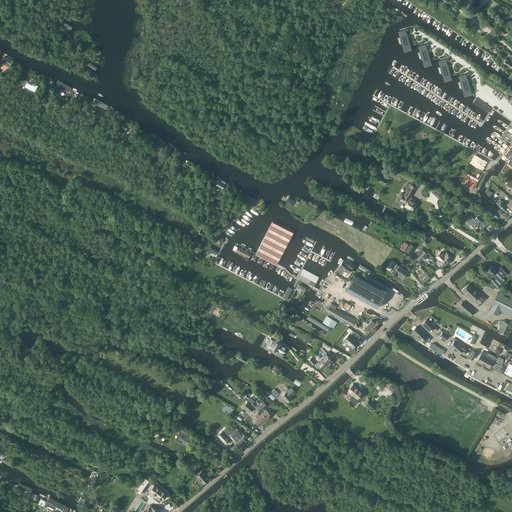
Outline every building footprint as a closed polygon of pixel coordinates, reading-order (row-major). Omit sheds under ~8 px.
[(66,20),(64,25),(71,30),(74,25),(66,20)] [(487,23),(485,25),(491,29),(494,25),(493,25),(489,21),(487,23)] [(411,48),(411,46),(405,29),(400,31),(405,50),(411,48)] [(425,44),(420,46),(425,65),(431,63),(431,61),(426,44),(425,44)] [(9,66),(13,60),(5,55),(2,60),(7,63),(6,64),(9,66)] [(511,60),(511,61),(507,58),(503,63),(511,69),(511,68),(511,60)] [(94,59),(91,61),(96,69),(99,67),(94,59)] [(445,59),(440,60),(445,76),(450,75),(446,59),(445,59)] [(466,74),(460,75),(466,95),(471,93),(472,93),(466,74)] [(49,86),(51,82),(43,77),(40,81),(49,86)] [(70,92),(72,88),(59,80),(57,84),(70,92)] [(33,85),(28,82),(27,84),(26,86),(27,87),(27,86),(36,90),(38,85),(34,83),(33,85)] [(476,98),(473,103),(488,113),(491,108),(476,98)] [(107,110),(109,105),(96,99),(94,103),(107,110)] [(124,136),(127,130),(123,127),(121,130),(118,129),(117,132),(119,133),(118,135),(119,136),(121,134),(124,136)] [(161,148),(165,142),(159,137),(157,140),(158,141),(156,144),(161,148)] [(178,167),(182,161),(177,158),(173,164),(178,167)] [(379,175),(376,180),(384,184),(387,179),(379,175)] [(222,188),(224,184),(217,179),(215,183),(222,188)] [(410,197),(414,190),(416,187),(416,183),(413,181),(409,183),(409,186),(404,196),(402,195),(400,200),(406,204),(405,205),(412,210),(416,204),(413,202),(415,200),(410,197)] [(256,200),(258,196),(243,187),(241,191),(256,200)] [(291,207),(294,201),(289,198),(285,203),(291,207)] [(504,210),(507,207),(501,201),(498,204),(504,210)] [(474,219),(471,215),(466,219),(474,229),(479,225),(483,229),(486,226),(490,223),(485,219),(483,221),(481,220),(480,221),(477,217),(474,219)] [(276,265),(293,232),(272,222),(255,254),(276,265)] [(411,254),(415,247),(410,244),(406,252),(411,254)] [(217,252),(207,246),(204,252),(206,254),(208,251),(215,255),(216,254),(217,252)] [(237,248),(234,247),(233,250),(247,257),(249,253),(237,247),(237,248)] [(422,252),(420,250),(415,257),(420,261),(422,259),(423,260),(426,256),(425,255),(426,254),(423,251),(422,252)] [(441,252),(437,256),(440,259),(438,262),(442,266),(443,265),(444,266),(451,259),(450,258),(451,257),(447,252),(444,255),(441,252)] [(349,273),(353,267),(343,261),(339,266),(349,273)] [(403,278),(408,271),(396,263),(390,272),(397,276),(398,275),(403,278)] [(495,266),(493,264),(486,271),(489,275),(490,274),(494,278),(491,281),(497,287),(502,281),(500,279),(506,273),(500,268),(497,271),(496,270),(498,269),(495,266)] [(313,286),(318,277),(303,269),(298,278),(313,286)] [(424,283),(430,278),(424,271),(423,272),(423,273),(419,277),(424,283)] [(348,283),(345,290),(368,302),(377,308),(386,291),(368,281),(354,273),(349,281),(349,282),(349,283),(348,283)] [(279,284),(275,293),(280,296),(284,287),(279,284)] [(301,296),(304,291),(305,290),(305,288),(298,284),(297,286),(296,287),(301,290),(298,294),(301,296)] [(475,290),(470,285),(464,291),(469,296),(468,297),(474,303),(478,300),(482,304),(486,300),(476,289),(475,290)] [(288,287),(283,297),(287,299),(292,289),(288,287)] [(511,300),(497,293),(489,310),(498,316),(501,310),(511,316),(511,300)] [(475,312),(464,302),(458,309),(462,313),(464,311),(471,317),(475,312)] [(352,326),(355,321),(329,306),(326,311),(352,326)] [(331,328),(333,324),(332,323),(334,321),(328,316),(323,322),(331,328)] [(435,328),(427,319),(426,318),(421,323),(428,330),(431,328),(433,330),(435,328)] [(372,320),(368,324),(374,329),(375,328),(376,327),(380,323),(377,320),(374,323),(372,320)] [(501,324),(498,329),(500,330),(506,333),(510,325),(503,321),(501,324)] [(368,324),(364,328),(367,330),(365,333),(368,335),(371,332),(374,329),(368,324)] [(429,339),(416,326),(411,330),(413,332),(412,334),(415,337),(418,340),(420,339),(425,344),(429,339)] [(444,341),(448,336),(440,330),(437,333),(442,337),(441,339),(444,341)] [(349,334),(345,339),(345,340),(345,341),(348,344),(349,345),(352,348),(352,347),(353,348),(358,343),(355,340),(356,339),(357,339),(360,336),(353,331),(353,332),(350,335),(349,334)] [(271,339),(267,345),(271,347),(270,350),(274,352),(276,350),(278,351),(278,350),(283,353),(286,348),(281,345),(271,339)] [(464,354),(468,350),(455,340),(449,346),(459,354),(460,352),(464,354)] [(324,357),(321,359),(327,366),(333,361),(325,353),(328,351),(327,351),(328,350),(324,347),(321,349),(324,352),(322,355),(324,357)] [(487,352),(483,350),(482,352),(477,361),(489,368),(494,360),(496,356),(487,351),(487,352)] [(497,357),(492,367),(500,371),(503,365),(502,364),(503,362),(503,360),(497,357)] [(321,359),(316,364),(322,371),(327,366),(321,359)] [(357,399),(363,393),(353,384),(347,390),(348,391),(347,392),(346,393),(347,395),(348,396),(350,396),(351,395),(352,394),(357,399)] [(393,393),(398,388),(394,384),(389,389),(393,393)] [(289,390),(286,387),(285,389),(287,392),(286,392),(282,396),(287,402),(291,398),(290,396),(294,392),(291,388),(289,390)] [(270,393),(265,389),(263,391),(273,400),(279,394),(274,389),(270,393)] [(373,412),(378,406),(370,399),(365,405),(373,412)] [(267,406),(263,401),(256,407),(260,411),(259,411),(261,414),(267,420),(271,415),(265,408),(267,406)] [(247,403),(246,402),(244,404),(245,404),(243,407),(250,413),(254,408),(248,402),(247,403)] [(227,404),(224,407),(226,409),(229,413),(233,409),(230,406),(229,407),(227,404)] [(259,415),(258,413),(255,416),(259,420),(256,422),(259,426),(261,423),(262,424),(267,420),(261,414),(259,415)] [(187,445),(191,438),(187,436),(189,432),(173,423),(172,426),(180,431),(176,439),(187,445)] [(237,431),(235,428),(234,428),(231,431),(230,432),(232,435),(230,437),(237,445),(246,437),(239,429),(237,431)] [(225,443),(229,439),(222,431),(218,435),(225,443)] [(199,473),(196,476),(203,484),(207,480),(206,479),(214,472),(211,469),(205,475),(204,473),(202,471),(199,473)] [(146,479),(138,488),(144,493),(148,488),(163,499),(164,498),(165,499),(167,496),(166,495),(167,494),(163,491),(164,490),(162,489),(161,490),(158,487),(159,486),(156,485),(156,486),(146,479)] [(20,483),(18,487),(24,490),(31,493),(33,489),(20,483)] [(42,509),(42,510),(45,511),(48,506),(51,508),(54,509),(54,508),(55,506),(62,510),(65,506),(50,497),(49,497),(47,500),(42,509)]
